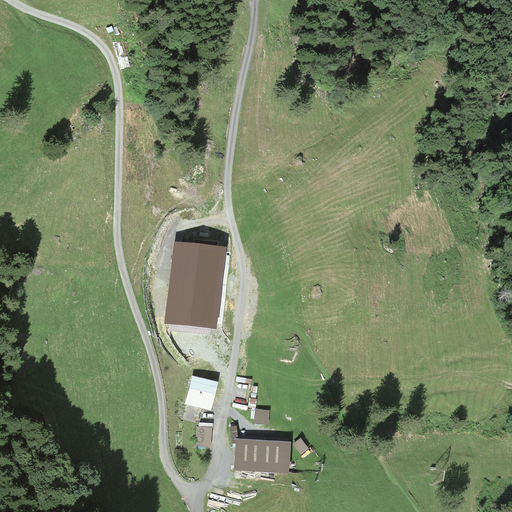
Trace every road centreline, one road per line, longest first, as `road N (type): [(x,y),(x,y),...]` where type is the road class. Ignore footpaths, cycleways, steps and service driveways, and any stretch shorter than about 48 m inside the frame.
road 1 (track): [(197,496),(180,485),(166,451),(165,402),(120,260),(118,85),(110,53),(83,31),(12,0)]
road 2 (track): [(255,0),(228,184),(244,271),(234,374),(216,466),(195,511)]
